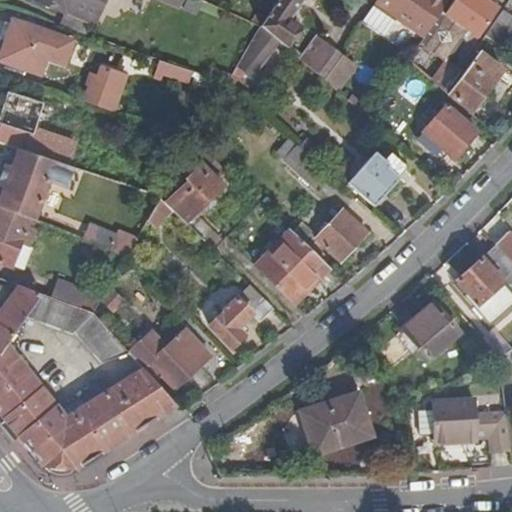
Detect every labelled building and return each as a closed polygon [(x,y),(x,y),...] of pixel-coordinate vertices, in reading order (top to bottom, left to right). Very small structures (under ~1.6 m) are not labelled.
[(35,0),(66,14),(67,12),(97,25),(108,0),(35,0)] [(263,0),(259,6),(271,14),(280,0),(263,0)] [(280,0),(271,14),(262,28),(261,29),(286,49),(300,27),(289,20),(302,0),(280,0)] [(378,0),(359,29),(382,45),(371,62),(396,80),(407,63),(441,13),(447,4),(441,0),(378,0)] [(444,64),(452,53),(460,40),(466,31),(472,35),(469,40),(474,43),(496,10),(482,0),(455,0),(445,16),(441,13),(407,63),(445,96),(459,74),(444,64)] [(511,20),(502,13),(484,39),(504,53),(511,41),(511,20)] [(38,74),(44,59),(61,65),(69,43),(13,23),(0,61),(38,74)] [(466,31),(460,40),(466,44),(469,40),(472,35),(466,31)] [(317,41),(300,62),(324,83),(341,60),(317,41)] [(242,70),(253,79),(272,54),(259,45),(242,70)] [(444,64),(459,74),(466,63),(452,53),(444,64)] [(479,54),(448,97),(472,115),(503,73),(479,54)] [(355,70),(341,60),(324,83),(337,94),(355,70)] [(187,85),(192,73),(162,63),(156,80),(163,82),(165,77),(187,85)] [(93,88),(90,87),(85,101),(115,111),(125,77),(100,68),(97,78),(93,88)] [(93,88),(97,78),(89,76),(86,86),(90,87),(93,88)] [(0,129),(0,142),(20,150),(23,151),(24,148),(67,163),(75,144),(34,130),(43,104),(7,92),(0,113),(0,125),(1,126),(0,129)] [(361,101),(355,110),(368,121),(375,112),(361,101)] [(446,109),(438,118),(434,115),(424,127),(427,130),(416,143),(428,154),(437,146),(453,161),(475,136),(446,109)] [(211,228),(203,219),(196,213),(224,186),(206,167),(213,160),(194,143),(161,200),(167,206),(175,215),(200,239),(211,228)] [(68,191),(75,170),(23,151),(20,150),(14,168),(6,165),(0,184),(0,186),(6,189),(0,206),(0,207),(30,219),(37,222),(51,184),(68,191)] [(397,181),(394,178),(390,174),(392,171),(383,162),(374,154),(347,185),(372,208),(397,181)] [(390,156),(383,162),(392,171),(390,174),(394,178),(404,168),(390,156)] [(196,213),(203,219),(230,193),(224,186),(196,213)] [(160,200),(148,221),(156,228),(175,215),(167,206),(161,200),(160,200)] [(0,207),(0,264),(9,269),(30,219),(0,207)] [(343,213),(317,241),(339,263),(366,235),(343,213)] [(294,303),(329,268),(288,230),(254,266),(294,303)] [(88,232),(85,241),(127,257),(132,249),(88,232)] [(511,237),(508,234),(495,246),(496,248),(511,264),(511,237)] [(55,260),(59,250),(39,242),(35,253),(55,260)] [(482,316),(511,288),(511,264),(496,248),(453,286),(482,316)] [(0,354),(8,345),(27,318),(44,295),(20,286),(0,312),(0,354)] [(274,310),(250,287),(209,326),(231,349),(245,337),(238,329),(253,316),(259,323),(274,310)] [(103,302),(113,313),(125,302),(115,292),(103,302)] [(94,314),(44,295),(27,318),(70,340),(76,336),(80,339),(103,364),(130,354),(94,314)] [(429,361),(460,334),(434,305),(403,332),(429,361)] [(126,346),(132,352),(153,332),(147,326),(126,346)] [(174,390),(200,366),(191,356),(201,347),(186,331),(167,348),(153,332),(132,352),(147,368),(151,365),(174,390)] [(465,345),(482,365),(491,356),(475,336),(465,345)] [(8,345),(0,354),(0,412),(35,456),(47,469),(55,473),(82,465),(176,407),(144,370),(67,419),(37,381),(40,379),(36,373),(32,376),(8,345)] [(210,357),(201,347),(191,356),(200,366),(210,357)] [(492,454),(511,451),(503,384),(493,385),(497,424),(489,425),(492,454)] [(360,394),(312,409),(318,431),(307,434),(313,455),(372,438),(360,394)] [(436,442),(476,440),(474,402),(433,404),(436,442)] [(318,431),(312,409),(300,412),(307,434),(318,431)]
